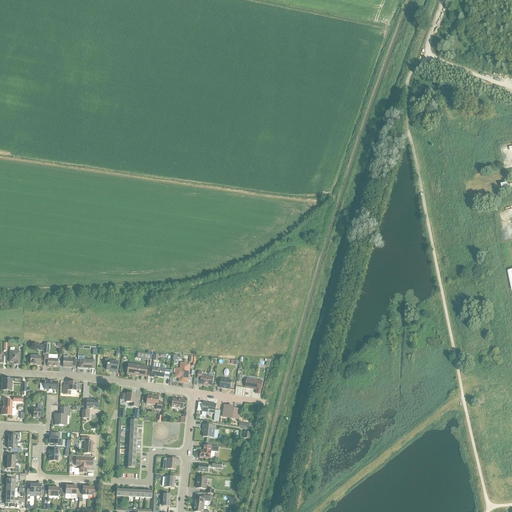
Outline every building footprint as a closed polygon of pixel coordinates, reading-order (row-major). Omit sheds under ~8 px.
[(511,153),(511,143),(510,144),(510,146),(500,148),(503,163),(511,161),(508,148),(511,148),(511,153)] [(9,362),(16,362),(16,364),(19,365),(20,352),(10,351),(9,362)] [(30,365),(37,365),(37,366),(40,366),(41,357),(30,356),(30,365)] [(44,356),(44,363),(44,366),(57,367),(57,364),(60,364),(60,359),(58,359),(58,360),(48,359),(48,356),(44,356)] [(63,367),(72,368),(72,360),(63,359),(63,367)] [(78,362),(80,362),(79,368),(95,369),(95,361),(78,360),(78,362)] [(112,372),(117,373),(118,362),(109,361),(109,365),(107,364),(106,370),(112,371),(112,372)] [(179,382),(188,383),(190,365),(181,364),(181,369),(177,369),(176,378),(180,378),(179,382)] [(145,375),(147,367),(130,365),(130,368),(128,368),(126,368),(126,370),(127,371),(127,374),(138,376),(139,374),(145,375)] [(161,368),(161,369),(152,367),(151,377),(154,378),(154,376),(164,378),(165,369),(165,368),(164,367),(164,366),(162,366),(161,366),(161,368)] [(197,379),(201,379),(200,385),(204,386),(205,385),(212,386),(214,377),(202,376),(202,372),(199,371),(197,379)] [(12,387),(12,379),(4,379),(3,386),(2,386),(2,391),(10,391),(11,387),(12,387)] [(221,379),(220,388),(230,390),(232,381),(221,379)] [(245,388),(257,390),(256,394),(260,395),(262,382),(247,379),(245,388)] [(40,389),(44,390),(56,390),(56,382),(44,381),(44,384),(40,384),(40,389)] [(76,392),(77,383),(68,383),(68,386),(64,385),(64,395),(70,395),(70,391),(76,392)] [(127,394),(122,394),(122,400),(126,401),(126,402),(132,403),(131,407),(137,407),(138,399),(134,398),(135,395),(127,394)] [(156,410),(161,410),(162,403),(158,402),(158,397),(147,396),(147,397),(146,397),(146,399),(147,399),(146,404),(157,406),(156,410)] [(171,408),(183,409),(184,400),(180,399),(180,400),(172,399),(171,408)] [(98,401),(87,400),(86,411),(82,411),(82,418),(89,419),(89,411),(89,410),(98,410),(98,401)] [(2,409),(1,415),(11,416),(15,416),(16,409),(12,408),(12,401),(3,401),(3,409),(2,409)] [(214,421),(219,422),(220,411),(216,410),(217,405),(203,403),(202,412),(215,414),(214,421)] [(42,420),(43,407),(41,407),(41,404),(38,404),(38,406),(37,410),(33,410),(33,418),(39,418),(39,420),(42,420)] [(223,417),(239,420),(241,410),(232,409),(233,407),(224,406),(223,417)] [(69,416),(70,409),(61,408),(61,415),(54,415),(54,419),(55,419),(55,425),(63,426),(64,422),(66,422),(66,416),(69,416)] [(204,430),(203,437),(212,438),(213,430),(216,430),(216,426),(203,425),(203,429),(204,430)] [(9,436),(8,443),(17,443),(17,438),(19,438),(20,434),(11,433),(11,436),(9,436)] [(50,437),(49,444),(54,444),(54,446),(60,446),(61,440),(59,440),(60,439),(60,434),(51,433),(51,437),(50,437)] [(81,437),(81,441),(84,442),(84,454),(92,454),(93,442),(89,442),(89,438),(81,437)] [(17,443),(8,443),(8,449),(10,449),(10,452),(21,453),(21,448),(17,448),(17,443)] [(200,450),(200,458),(211,459),(211,452),(218,453),(219,447),(204,445),(204,451),(200,450)] [(49,451),(49,455),(49,461),(58,462),(58,452),(49,451)] [(8,457),(7,463),(15,464),(15,460),(19,460),(20,455),(13,454),(13,457),(8,457)] [(168,459),(167,464),(167,469),(175,470),(176,463),(177,464),(177,460),(177,458),(171,457),(171,459),(168,459)] [(93,458),(76,458),(75,466),(79,466),(79,473),(87,473),(87,467),(92,467),(93,458)] [(212,466),(199,465),(198,472),(208,473),(209,468),(222,469),(222,463),(212,462),(212,466)] [(15,464),(7,463),(7,470),(12,470),(12,472),(19,473),(19,467),(15,467),(15,464)] [(7,480),(6,486),(15,486),(15,487),(18,487),(19,487),(19,484),(18,484),(18,476),(16,476),(7,476),(7,480)] [(165,487),(173,488),(174,482),(175,482),(175,478),(166,477),(165,487)] [(196,488),(206,490),(207,486),(206,485),(207,479),(198,478),(198,485),(197,484),(196,488)] [(36,493),(36,485),(31,484),(30,487),(27,487),(27,494),(30,494),(30,493),(35,493),(36,493)] [(42,485),(36,485),(36,493),(35,493),(35,496),(39,496),(39,494),(44,495),(44,488),(41,488),(42,485)] [(71,495),(71,486),(66,486),(65,488),(62,488),(62,497),(65,497),(65,495),(71,495)] [(77,487),(71,486),(71,495),(71,499),(76,499),(76,498),(79,498),(80,489),(77,489),(77,487)] [(48,496),(58,497),(59,488),(48,487),(48,496)] [(80,489),(79,498),(82,498),(82,495),(88,496),(88,487),(83,487),(83,489),(80,489)] [(88,487),(88,496),(93,496),(93,499),(96,499),(96,490),(94,489),(94,487),(88,487)] [(195,498),(195,505),(204,506),(204,502),(206,501),(211,502),(211,496),(202,495),(202,499),(195,498)] [(5,504),(5,508),(8,508),(17,509),(17,504),(14,504),(14,501),(18,501),(22,502),(22,503),(24,503),(25,499),(21,499),(18,499),(14,498),(6,498),(5,504)]
